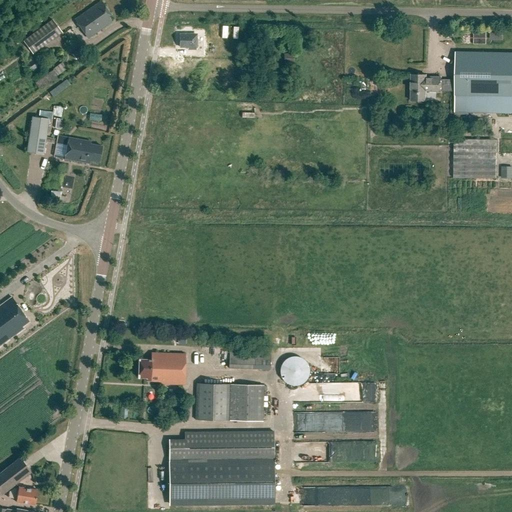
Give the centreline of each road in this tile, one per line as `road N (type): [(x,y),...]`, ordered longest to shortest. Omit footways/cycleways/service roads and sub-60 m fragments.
road 1 (unclassified): [(511,13),(150,3)]
road 2 (secondary): [(58,511),(107,235)]
road 3 (secondary): [(107,235),(150,3)]
road 4 (unclassified): [(107,235),(28,214),(0,184)]
